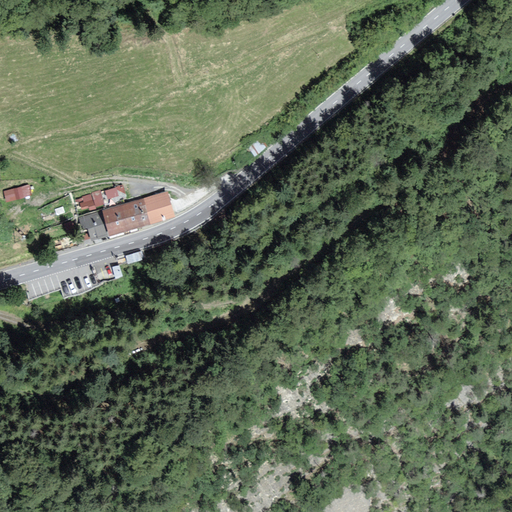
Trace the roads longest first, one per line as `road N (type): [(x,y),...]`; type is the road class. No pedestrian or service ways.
road 1 (primary): [(456,0),(198,215),(0,282)]
road 2 (track): [(201,212),(175,190),(128,179),(65,190)]
